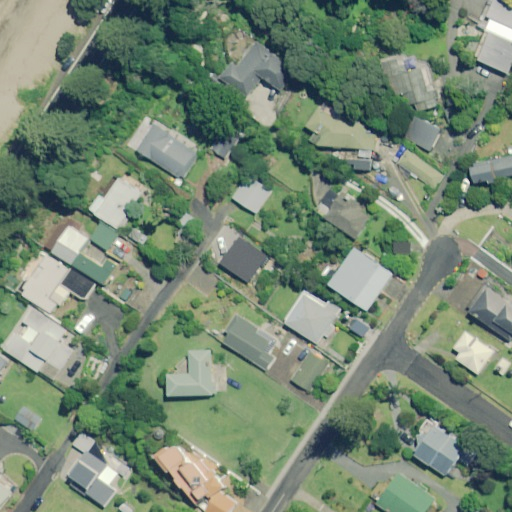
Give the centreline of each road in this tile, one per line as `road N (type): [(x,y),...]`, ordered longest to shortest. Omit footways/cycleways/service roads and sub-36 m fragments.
road 1 (residential): [(21,511),(221,208)]
road 2 (primary): [(0,196),(127,0)]
road 3 (residential): [(271,511),(387,343)]
road 4 (residential): [(387,343),(511,434)]
